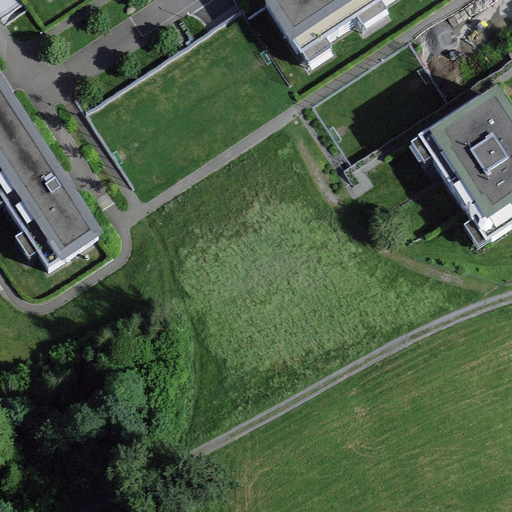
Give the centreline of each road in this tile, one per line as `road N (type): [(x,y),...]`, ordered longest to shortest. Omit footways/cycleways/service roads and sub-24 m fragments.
road 1 (track): [(84,511),(411,338),(511,296)]
road 2 (track): [(504,298),(412,265),(364,237),(278,120)]
